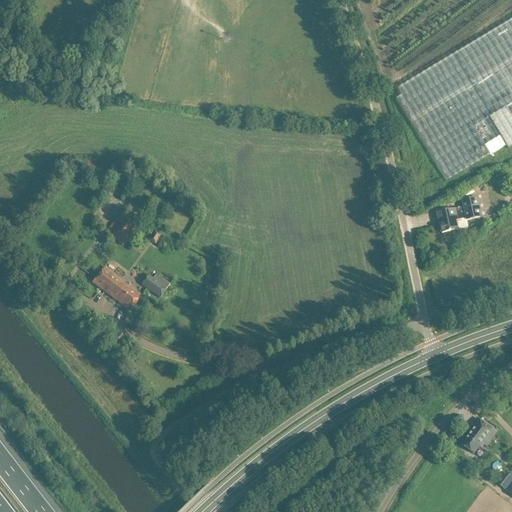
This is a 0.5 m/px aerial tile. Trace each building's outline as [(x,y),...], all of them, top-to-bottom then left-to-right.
[(511,19),(457,52),(397,89),(401,95),(395,99),(445,183),(505,146),(508,149),(511,146),(511,19)] [(442,234),(451,232),(457,230),(455,221),(464,219),(464,221),(466,221),(468,228),(477,226),(473,205),(437,213),(442,234)] [(109,236),(123,247),(138,228),(121,214),(106,232),(110,235),(109,236)] [(148,240),(156,245),(162,236),(154,231),(148,240)] [(104,268),(92,283),(130,311),(141,297),(104,268)] [(160,298),(166,290),(170,285),(157,275),(153,280),(148,276),(143,284),(148,287),(147,288),(160,298)] [(112,352),(125,339),(119,333),(105,345),(112,352)] [(486,446),(495,433),(491,430),(492,429),(479,420),(461,444),(473,454),(482,443),(486,446)] [(511,495),(511,477),(506,473),(497,484),(511,495)]
